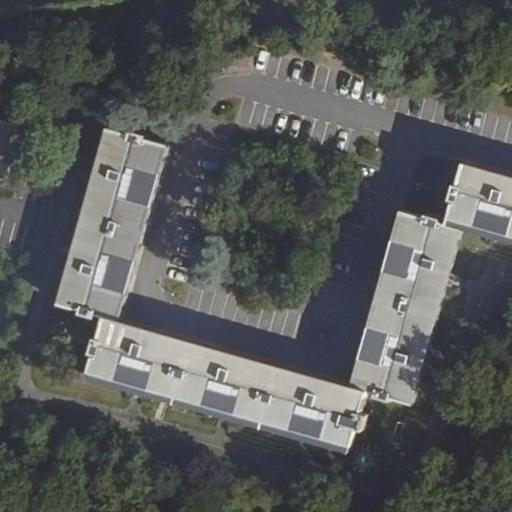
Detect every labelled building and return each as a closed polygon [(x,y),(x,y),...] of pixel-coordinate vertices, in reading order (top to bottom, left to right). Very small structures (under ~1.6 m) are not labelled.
[(16,147),(22,125),(0,118),(0,184),(5,186),(12,162),(15,163),(18,148),(16,147)] [(97,313),(107,315),(120,320),(169,145),(146,139),(147,135),(133,132),(131,134),(111,128),(60,303),(84,308),(82,313),(96,317),(97,313)] [(450,223),(464,228),(511,241),(511,174),(467,162),(461,185),(456,184),(452,198),(456,200),(450,223)] [(353,386),(369,390),(378,393),(376,396),(390,400),(391,396),(415,403),(464,228),(450,223),(443,223),(444,219),(430,214),(429,218),(404,211),(353,386)] [(120,320),(107,315),(100,338),(96,337),(91,352),(95,354),(89,377),(351,451),(358,427),(365,429),(369,415),(361,413),(369,390),(353,386),(120,320)]
